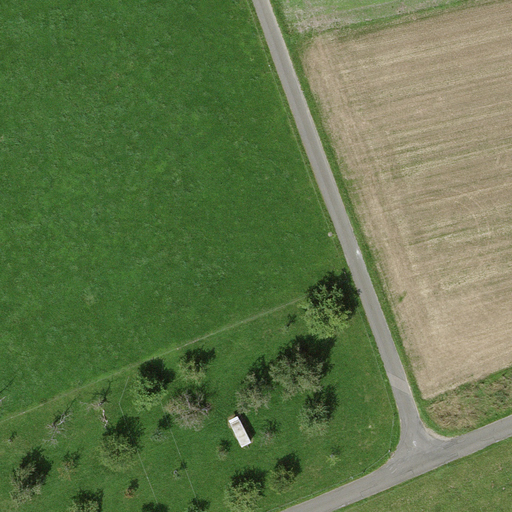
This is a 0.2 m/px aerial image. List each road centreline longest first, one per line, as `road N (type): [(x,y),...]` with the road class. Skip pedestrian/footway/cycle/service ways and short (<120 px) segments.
road 1 (track): [(426,466),(260,0)]
road 2 (unclassified): [(511,431),(317,511)]
